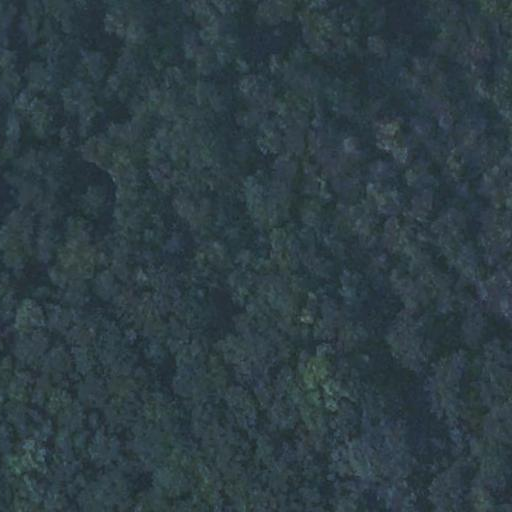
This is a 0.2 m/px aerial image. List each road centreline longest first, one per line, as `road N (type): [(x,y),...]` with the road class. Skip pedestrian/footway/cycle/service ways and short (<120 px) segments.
road 1 (track): [(511,56),(330,48),(172,23)]
road 2 (track): [(172,23),(48,0)]
